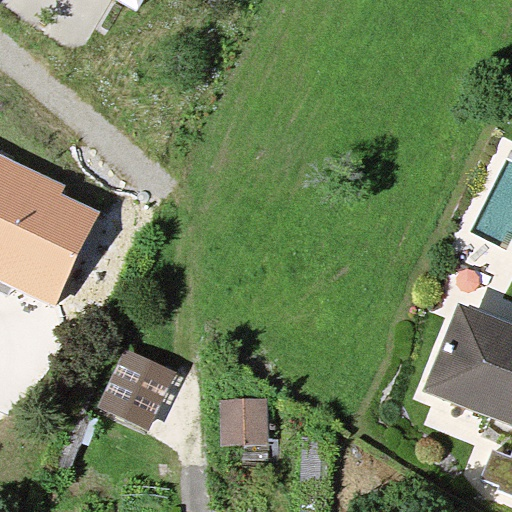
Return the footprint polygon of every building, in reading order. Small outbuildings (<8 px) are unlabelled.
[(98,211),(0,164),(0,284),(51,309),(98,211)] [(511,329),(463,310),(431,388),(511,421),(511,329)] [(172,377),(124,355),(100,407),(148,429),(172,377)] [(266,398),(218,398),(218,447),(266,447),(266,398)] [(511,432),(503,455),(485,448),(472,480),(511,496),(511,432)]
